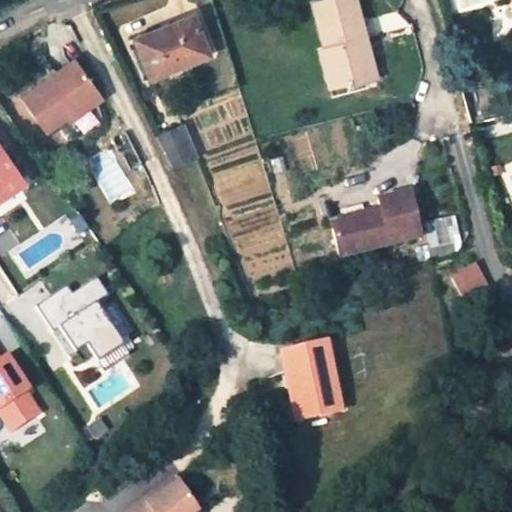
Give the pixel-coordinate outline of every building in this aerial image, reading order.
[(356,39),(365,37),(354,0),(324,0),(312,3),(325,49),(319,50),(330,88),(366,78),(356,39)] [(208,54),(192,14),(133,38),(150,77),(208,54)] [(376,76),(365,37),(356,39),(366,78),(376,76)] [(104,95),(82,62),(28,97),(50,131),(104,95)] [(182,127),(156,137),(171,166),(173,167),(196,160),(182,127)] [(0,193),(21,180),(0,149),(0,193)] [(409,195),(408,193),(377,200),(380,212),(331,225),(339,256),(419,235),(409,195)] [(444,243),(414,249),(417,261),(429,258),(447,255),(444,243)] [(475,263),(452,276),(469,306),(492,293),(475,263)] [(67,287),(35,307),(52,333),(58,330),(57,328),(94,304),(108,295),(97,278),(72,294),(67,287)] [(94,304),(57,328),(58,330),(75,356),(80,365),(92,357),(96,364),(122,347),(94,304)] [(58,330),(52,333),(52,334),(69,360),(75,356),(58,330)] [(324,343),(287,352),(296,388),(286,390),(293,422),(340,411),(324,343)] [(122,347),(96,364),(102,373),(128,356),(122,347)] [(277,354),(286,390),(296,388),(287,352),(277,354)] [(129,511),(196,511),(198,511),(174,479),(129,511)]
